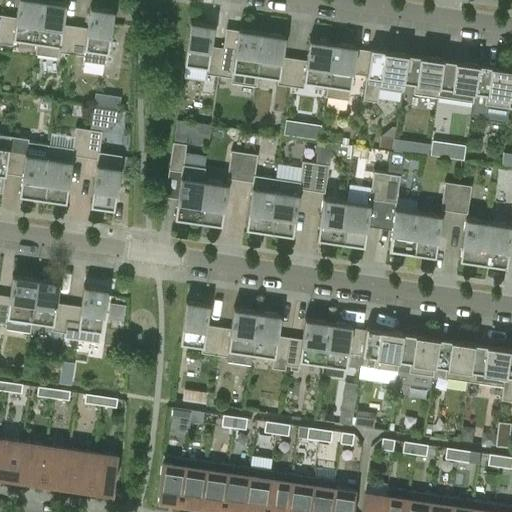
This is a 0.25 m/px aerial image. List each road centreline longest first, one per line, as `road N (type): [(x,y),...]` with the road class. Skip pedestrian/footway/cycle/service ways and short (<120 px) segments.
road 1 (residential): [(511,307),(0,232)]
road 2 (residential): [(511,28),(315,0)]
